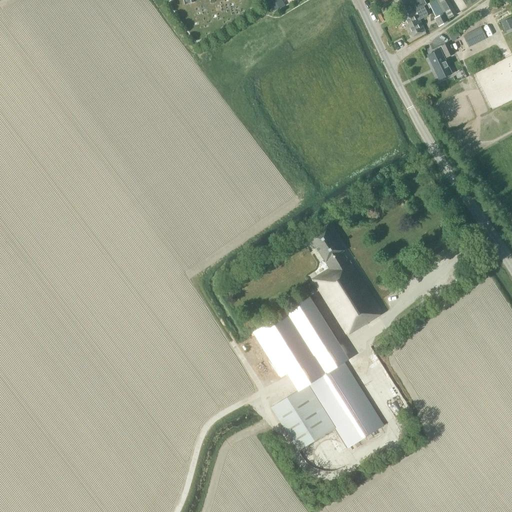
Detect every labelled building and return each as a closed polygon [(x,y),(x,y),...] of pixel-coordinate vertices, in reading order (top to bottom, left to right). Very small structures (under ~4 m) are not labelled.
[(266,0),(273,11),(285,5),(282,0),(266,0)] [(402,17),(415,11),(415,10),(429,4),(430,3),(428,0),(412,0),(410,1),(409,0),(394,0),(397,6),(402,17)] [(437,4),(435,0),(434,0),(430,3),(429,4),(436,17),(443,14),(437,4)] [(435,0),(437,4),(443,14),(444,14),(447,20),(457,14),(448,0),(435,0)] [(412,37),(425,31),(420,19),(423,18),(422,14),(418,15),(415,10),(415,11),(402,17),(407,27),(412,37)] [(444,14),(443,14),(436,17),(434,18),(439,27),(448,22),(447,20),(444,14)] [(511,21),(511,18),(501,23),(504,28),(505,32),(511,28),(511,21)] [(481,27),(463,36),(469,48),(487,39),(481,27)] [(459,34),(457,30),(449,35),(453,42),(457,39),(455,36),(459,34)] [(447,57),(454,54),(449,43),(442,46),(447,57)] [(439,80),(452,74),(440,49),(427,55),(439,80)] [(343,251),(327,225),(309,236),(330,268),(313,279),(348,335),(382,313),(347,258),(342,252),(343,251)] [(291,296),(286,299),(289,304),(294,302),(291,296)] [(253,334),(254,333),(281,376),(337,341),(310,297),(253,333),(253,334)] [(383,425),(344,362),(308,384),(348,448),(383,425)] [(330,431),(302,388),(271,407),(299,450),(330,431)]
